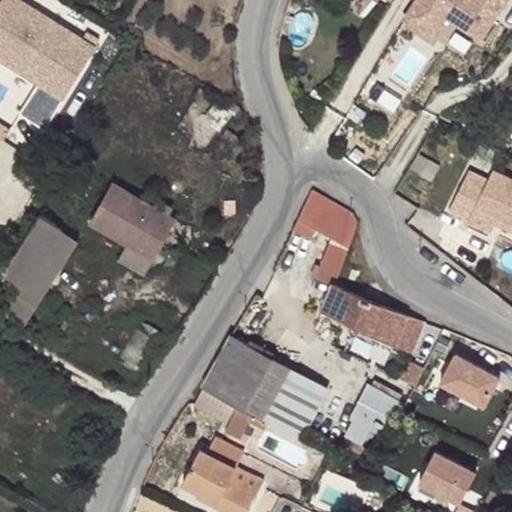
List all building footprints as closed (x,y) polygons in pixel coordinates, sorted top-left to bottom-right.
[(493,2),(474,26),(491,39),(510,14),(500,6),(499,7),(493,2)] [(0,49),(0,81),(59,122),(75,99),(61,91),(68,80),(65,78),(72,65),(20,29),(3,51),(0,49)] [(0,210),(13,219),(47,167),(13,146),(0,166),(0,210)] [(511,231),(511,179),(489,168),(484,178),(465,168),(445,209),(464,219),(468,210),(491,221),(511,231)] [(125,240),(152,256),(175,219),(114,180),(90,218),(125,240)] [(300,214),(298,218),(332,236),(346,244),(357,213),(313,189),(300,214)] [(0,228),(4,231),(13,219),(0,210),(0,228)] [(468,210),(464,219),(486,230),(491,221),(468,210)] [(0,287),(0,310),(22,325),(77,239),(44,217),(0,287)] [(333,283),(334,281),(346,244),(332,236),(317,276),(333,283)] [(142,272),(152,256),(125,240),(115,256),(142,272)] [(407,357),(425,321),(369,297),(334,281),(333,283),(323,306),(319,312),(407,357)] [(108,354),(133,371),(148,349),(123,333),(108,354)] [(229,334),(199,383),(233,402),(223,421),(238,428),(249,410),(260,416),(288,365),(229,334)] [(506,354),(470,339),(455,375),(501,393),(509,374),(499,370),(506,354)] [(325,385),(288,365),(260,416),(296,436),(325,385)] [(360,385),(342,422),(376,440),(395,404),(360,385)] [(475,446),(500,457),(511,433),(511,423),(491,413),(475,446)] [(238,428),(223,421),(220,426),(234,435),(238,428)] [(214,499),(210,503),(227,511),(241,511),(260,479),(233,465),(241,450),(213,435),(204,449),(197,446),(179,480),(194,488),(214,499)] [(191,493),(210,503),(214,499),(194,488),(191,493)] [(457,511),(475,511),(478,508),(463,501),(457,511)]
